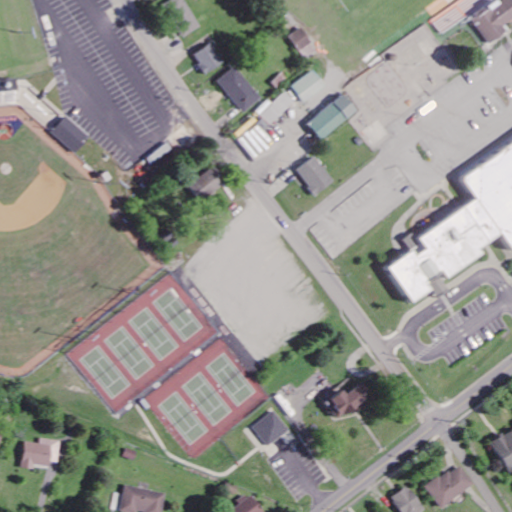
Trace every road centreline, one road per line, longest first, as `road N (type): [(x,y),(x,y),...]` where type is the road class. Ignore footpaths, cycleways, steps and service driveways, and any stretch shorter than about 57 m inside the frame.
road 1 (residential): [(440,425),(228,150),(125,0)]
road 2 (secondary): [(326,511),(511,368)]
